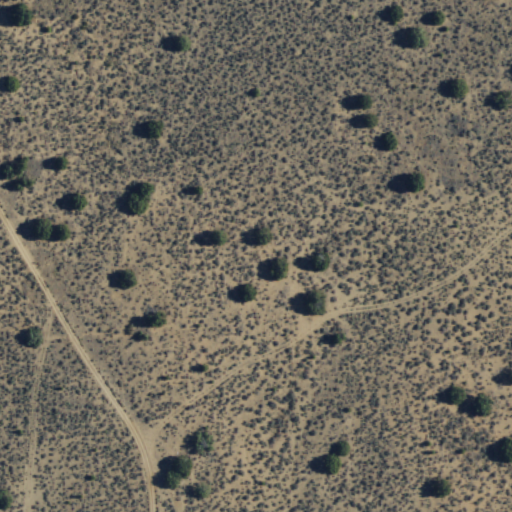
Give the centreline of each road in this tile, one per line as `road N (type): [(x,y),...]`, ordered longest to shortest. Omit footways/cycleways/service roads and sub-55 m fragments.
road 1 (residential): [(151,422),(350,303),(474,277),(511,246)]
road 2 (residential): [(0,180),(105,362),(151,422),(187,511)]
